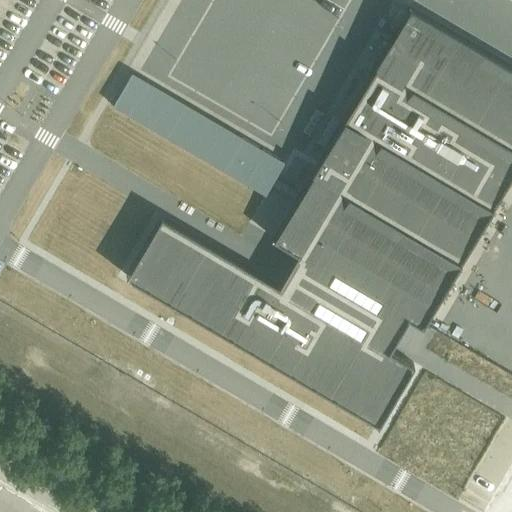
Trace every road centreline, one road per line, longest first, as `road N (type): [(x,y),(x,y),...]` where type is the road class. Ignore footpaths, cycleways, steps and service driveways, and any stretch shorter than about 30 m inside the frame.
road 1 (unknown): [(440,511),(354,429),(281,377),(109,302),(0,240)]
road 2 (unknown): [(57,83),(390,271)]
road 3 (unknown): [(511,31),(443,161)]
